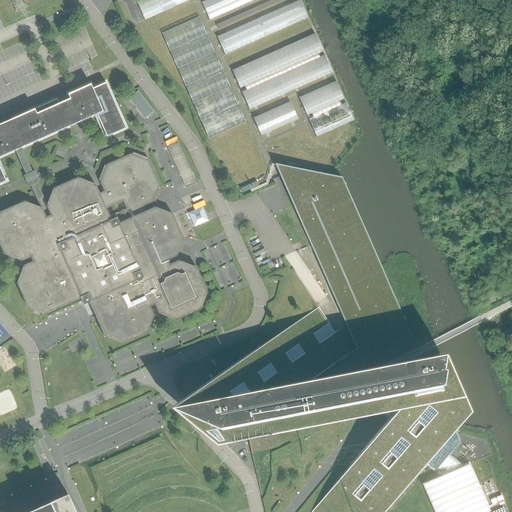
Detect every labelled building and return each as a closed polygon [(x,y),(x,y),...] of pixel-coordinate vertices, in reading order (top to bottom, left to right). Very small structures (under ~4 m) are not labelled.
[(190,0),(142,0),(136,3),(145,20),(191,0),(190,0)] [(207,0),(201,3),(206,13),(209,20),(254,0),(207,0)] [(268,0),(215,24),(217,29),(282,0),(268,0)] [(216,37),(221,47),(224,55),(307,18),(299,0),(216,37)] [(245,122),(236,103),(198,17),(161,33),(208,139),(245,122)] [(314,34),(305,38),(232,71),(239,88),(244,86),(246,90),(241,92),(249,110),(331,73),(324,55),(319,57),(317,54),(322,52),(314,34)] [(308,120),(313,130),(316,137),(353,121),(345,103),(340,105),(339,101),(343,99),(335,82),(299,98),(307,116),(311,114),(313,118),(308,120)] [(45,315),(77,300),(81,299),(83,304),(89,302),(91,307),(97,319),(99,325),(105,337),(111,340),(122,344),(128,341),(134,339),(140,336),(147,333),(149,327),(153,316),(149,307),(149,306),(154,304),(158,313),(168,317),(175,320),(189,314),(200,309),(203,300),(206,292),(201,280),(196,267),(190,265),(178,261),(169,265),(167,260),(176,256),(183,238),(172,214),(155,207),(145,212),(142,207),(152,202),(152,201),(154,202),(160,187),(158,186),(158,185),(148,161),(147,161),(146,161),(147,158),(132,153),(131,155),(130,154),(106,165),(106,166),(104,165),(98,180),(100,181),(100,182),(104,192),(99,194),(94,184),(77,178),(53,189),(46,205),(36,183),(39,182),(34,171),(31,172),(19,144),(21,143),(23,147),(68,126),(67,123),(77,118),(79,122),(96,114),(106,137),(125,128),(105,83),(92,88),(90,84),(67,94),(69,99),(58,103),(56,99),(0,123),(0,183),(5,181),(0,168),(0,156),(12,151),(11,148),(13,147),(25,174),(23,176),(28,187),(30,185),(40,208),(23,202),(0,212),(0,246),(3,254),(21,261),(30,257),(33,262),(23,266),(16,283),(27,308),(28,307),(45,315)] [(137,91),(128,98),(143,119),(153,111),(137,91)] [(290,102),(283,105),(253,118),(261,136),(297,120),(290,102)] [(167,148),(184,186),(195,181),(178,143),(167,148)] [(67,151),(58,148),(55,157),(63,161),(67,151)] [(383,511),(423,464),(453,428),(467,411),(460,396),(442,353),(421,357),(313,378),(356,349),(404,320),(341,177),(274,164),(345,325),(334,332),(317,307),(221,373),(169,407),(197,429),(214,444),(383,411),(386,415),(387,420),(311,511),(383,511)] [(188,213),(194,227),(208,221),(202,207),(188,213)] [(439,477),(422,484),(434,511),(487,511),(489,511),(468,464),(463,466),(448,455),(459,442),(453,428),(423,464),(439,477)] [(26,511),(24,511),(75,511),(67,493),(26,511)]
